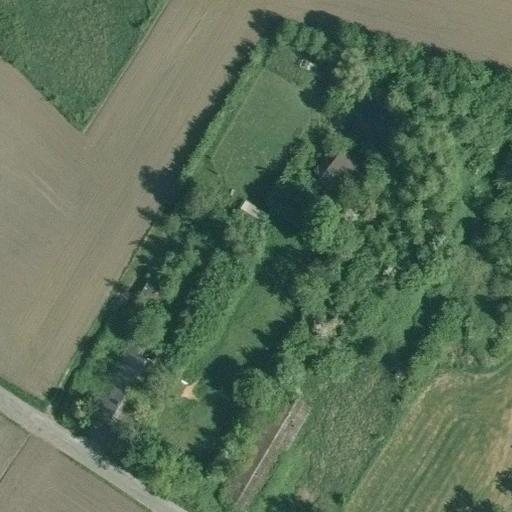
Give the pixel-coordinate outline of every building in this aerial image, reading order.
[(343,155),(323,180),(338,193),(358,168),(343,155)] [(231,217),(250,231),(261,215),(242,201),(231,217)] [(163,311),(145,342),(136,337),(92,413),(128,434),(162,375),(229,261),(201,245),(175,291),(163,311)] [(175,291),(152,277),(140,298),(163,311),(175,291)] [(169,379),(162,375),(154,389),(161,393),(169,379)] [(279,399),(221,498),(244,511),(248,511),(306,415),(296,409),(299,405),(290,399),(287,404),(279,399)]
